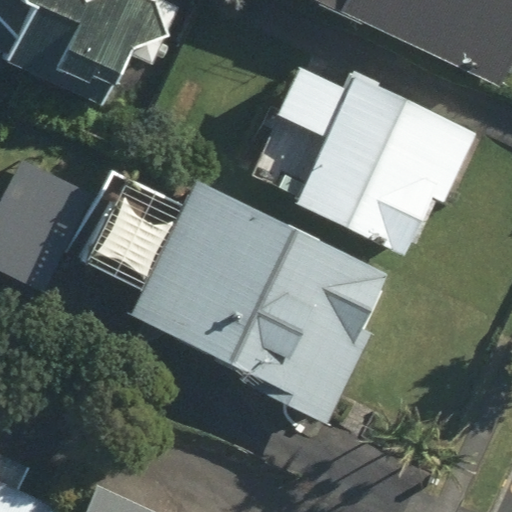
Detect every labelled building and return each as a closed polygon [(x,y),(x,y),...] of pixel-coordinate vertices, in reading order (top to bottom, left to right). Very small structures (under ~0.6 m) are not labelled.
[(0,0),(0,55),(121,108),(168,0),(0,0)] [(511,45),(511,0),(327,0),(499,76),(511,45)] [(431,195),(439,199),(476,128),(354,65),(344,85),(298,61),(273,110),(325,137),(292,200),(399,256),(431,195)] [(24,106),(2,142),(38,164),(60,129),(24,106)] [(11,176),(0,197),(0,263),(43,286),(81,212),(11,176)] [(387,272),(195,177),(178,211),(130,188),(97,254),(142,277),(122,316),(317,413),(387,272)] [(75,511),(73,511),(0,479),(0,511),(148,511),(88,485),(75,511)]
